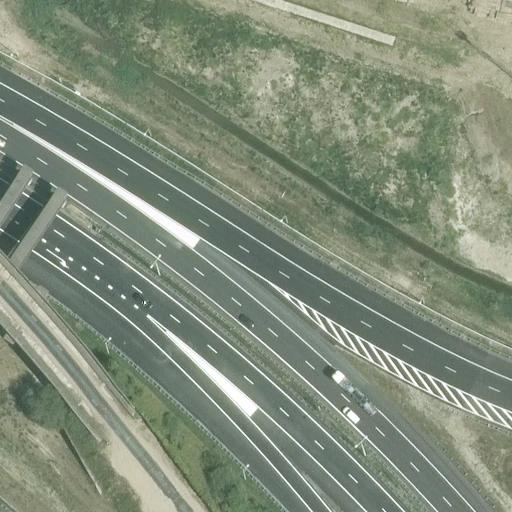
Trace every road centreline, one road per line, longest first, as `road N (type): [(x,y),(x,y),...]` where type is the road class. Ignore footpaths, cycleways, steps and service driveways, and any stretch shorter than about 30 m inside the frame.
road 1 (motorway): [(461,511),(305,352),(162,238),(23,145)]
road 2 (motorway): [(511,398),(400,347),(23,145)]
road 3 (motorway): [(0,202),(175,327),(374,511)]
road 4 (motorway): [(0,239),(98,310),(309,511)]
